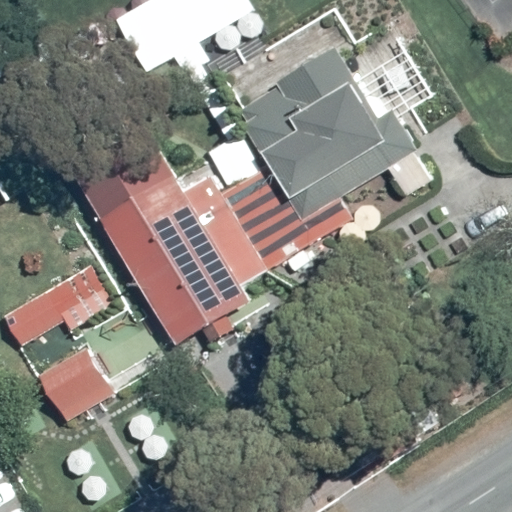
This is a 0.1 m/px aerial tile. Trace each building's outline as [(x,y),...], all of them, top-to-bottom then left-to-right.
[(150,0),(127,13),(159,66),(262,7),(257,0),(150,0)] [(280,162),(311,217),(350,195),(397,165),(414,193),(441,177),(423,148),(427,145),(403,105),(390,112),(346,42),(287,76),(290,82),(284,87),(247,108),(280,162)] [(160,116),(83,163),(188,339),(263,295),(255,280),(362,215),(350,195),(311,217),(280,162),(233,189),(222,170),(199,184),(160,116)] [(78,328),(122,302),(98,263),(13,313),(30,343),(72,318),(78,328)] [(77,417),(125,390),(98,343),(50,370),(77,417)]
